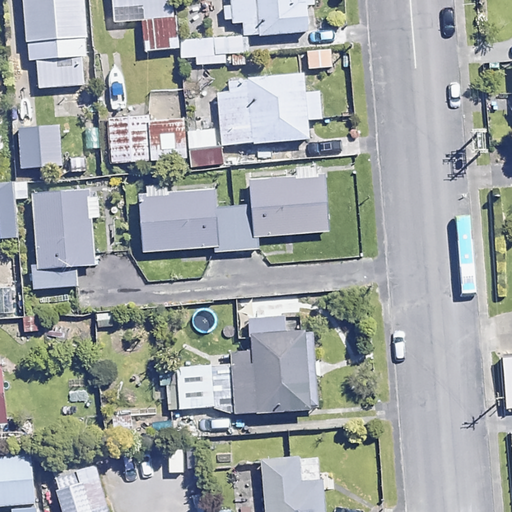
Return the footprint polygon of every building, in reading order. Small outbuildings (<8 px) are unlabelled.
[(80,0),(24,0),(29,56),(84,52),(80,0)] [(164,0),(109,0),(111,14),(140,13),(142,47),(167,46),(164,0)] [(311,0),(232,0),(235,30),(314,24),(311,0)] [(247,63),(245,39),(191,44),(193,67),(247,63)] [(299,76),(212,85),(218,142),(305,133),(299,76)] [(150,165),(147,121),(107,123),(109,167),(150,165)] [(213,133),(187,136),(189,154),(215,151),(213,133)] [(325,182),(252,189),(256,237),(329,230),(325,182)] [(85,263),(82,189),(27,192),(30,266),(85,263)] [(214,198),(135,204),(138,252),(239,245),(237,208),(214,210),(214,198)] [(12,288),(0,289),(0,315),(14,314),(12,288)] [(309,410),(308,332),(230,334),(231,412),(309,410)] [(511,357),(499,358),(502,409),(511,408),(511,357)] [(210,368),(175,372),(181,420),(216,416),(210,368)] [(0,424),(9,423),(3,373),(0,372),(0,424)] [(320,511),(316,456),(257,462),(261,511),(320,511)] [(29,457),(0,459),(0,503),(32,500),(29,457)] [(171,477),(169,460),(134,464),(137,484),(123,486),(126,511),(212,511),(207,472),(171,477)] [(97,511),(84,470),(44,482),(53,511),(97,511)]
